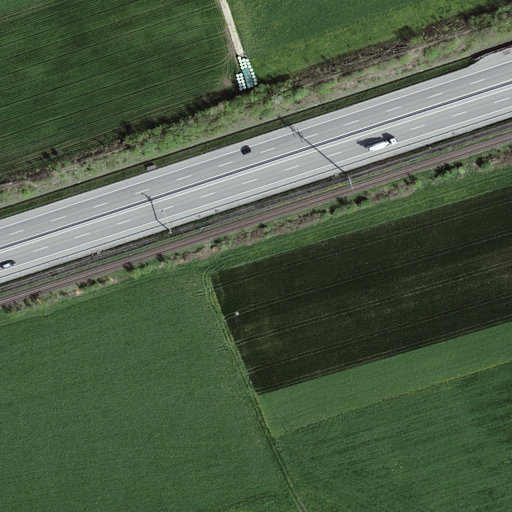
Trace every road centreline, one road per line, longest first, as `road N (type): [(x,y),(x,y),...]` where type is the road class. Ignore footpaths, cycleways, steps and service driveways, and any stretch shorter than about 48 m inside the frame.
road 1 (motorway): [(511,70),(0,237)]
road 2 (motorway): [(0,262),(511,97)]
road 3 (track): [(304,511),(214,310)]
